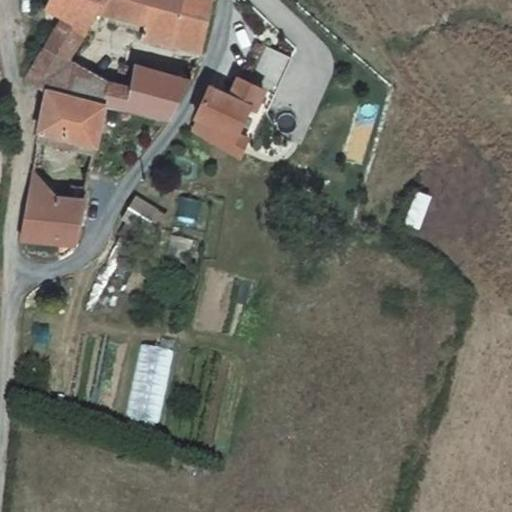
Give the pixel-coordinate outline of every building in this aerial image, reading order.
[(51,0),(48,9),(61,20),(45,49),(72,55),(86,10),(128,16),(124,32),(202,49),(206,33),(213,0),(51,0)] [(269,45),(252,83),(266,89),(278,94),(294,56),(269,45)] [(45,49),(29,76),(48,90),(96,102),(100,78),(72,55),(45,49)] [(122,109),(171,121),(190,75),(133,60),(127,86),(122,109)] [(197,130),(242,156),(250,138),(239,133),(252,105),(258,107),(266,89),(252,83),(241,77),(233,95),(213,87),(199,116),(202,118),(197,130)] [(96,102),(106,105),(122,109),(127,86),(100,78),(96,102)] [(266,89),(258,107),(269,112),(278,94),(266,89)] [(96,102),(48,90),(40,134),(75,140),(74,149),(95,153),(106,105),(96,102)] [(55,194),(35,166),(23,237),(45,240),(55,194)] [(85,198),(55,194),(45,240),(72,244),(77,240),(80,237),(85,198)] [(150,223),(131,207),(117,225),(137,240),(150,223)] [(147,334),(125,419),(156,427),(177,341),(147,334)]
